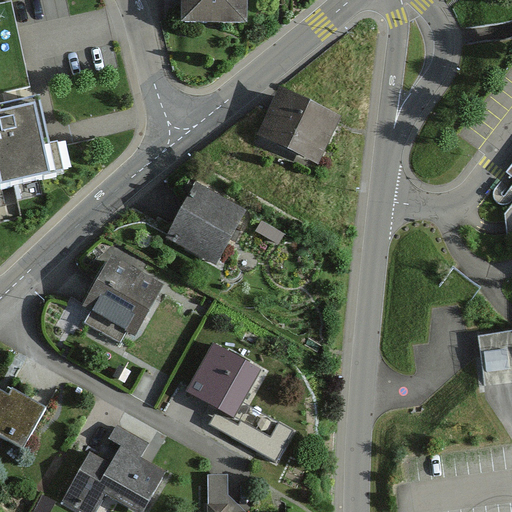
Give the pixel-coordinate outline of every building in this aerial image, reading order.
[(245,0),(183,0),(184,24),(245,24),(245,0)] [(341,122),(284,98),(264,144),(321,168),(341,122)] [(0,105),(0,173),(5,193),(58,180),(38,101),(1,110),(0,105)] [(247,213),(203,189),(176,240),(220,264),(247,213)] [(164,292),(114,263),(89,306),(139,335),(164,292)] [(486,382),(511,381),(511,330),(484,332),(486,382)] [(261,373),(221,349),(195,393),(236,417),(261,373)] [(46,415),(0,389),(0,435),(26,450),(46,415)] [(263,451),(284,459),(296,428),(276,420),(263,451)] [(116,462),(95,449),(64,501),(83,511),(102,511),(117,488),(151,508),(170,476),(142,459),(151,444),(125,429),(119,438),(127,443),(116,462)] [(228,477),(208,477),(207,511),(244,511),(228,497),(228,477)]
